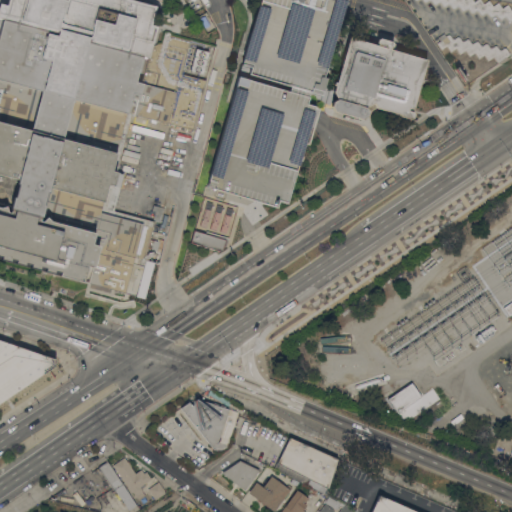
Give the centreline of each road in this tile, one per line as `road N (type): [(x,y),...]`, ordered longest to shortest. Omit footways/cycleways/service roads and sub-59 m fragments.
road 1 (motorway): [(511,494),(274,398)]
road 2 (primary): [(479,125),(275,265)]
road 3 (primary): [(181,368),(369,237)]
road 4 (primary): [(3,487),(181,368)]
road 5 (primary): [(139,354),(0,443)]
road 6 (residential): [(103,419),(231,511)]
road 7 (primary): [(369,237),(495,149)]
road 8 (secondary): [(139,354),(0,307)]
